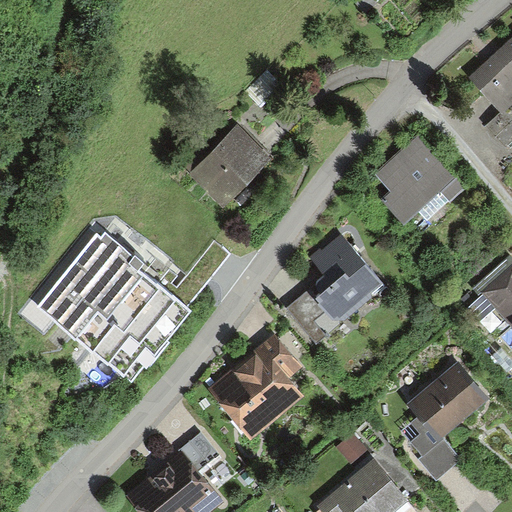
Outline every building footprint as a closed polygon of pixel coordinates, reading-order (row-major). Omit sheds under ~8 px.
[(511,47),(478,78),(511,116),(511,47)] [(222,199),(269,153),(242,126),(195,171),(222,199)] [(431,141),(388,178),(427,222),(470,184),(431,141)] [(132,379),(189,307),(135,265),(139,260),(93,224),(20,316),(104,382),(116,367),(132,379)] [(358,248),(295,305),(327,341),(391,283),(358,248)] [(511,268),(485,293),(511,321),(511,268)] [(304,382),(269,339),(211,387),(246,430),(304,382)] [(451,357),(409,388),(431,417),(411,432),(437,466),(456,452),(434,424),(477,392),(451,357)] [(181,451),(132,489),(150,511),(175,511),(212,483),(197,464),(220,446),(201,422),(174,443),(181,451)] [(353,431),(338,443),(351,460),(367,449),(353,431)] [(373,454),(319,499),(329,511),(334,511),(345,503),(352,511),(379,511),(405,491),(373,454)]
